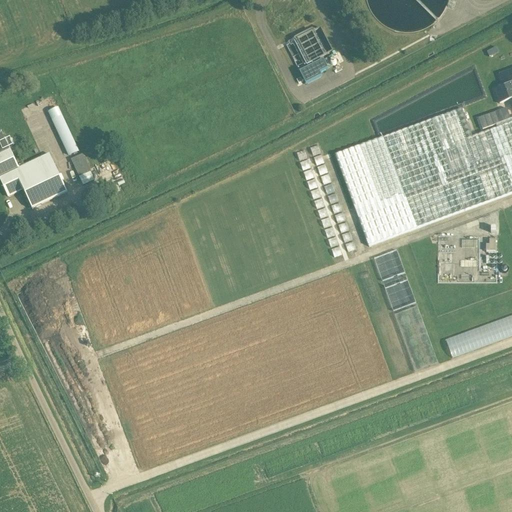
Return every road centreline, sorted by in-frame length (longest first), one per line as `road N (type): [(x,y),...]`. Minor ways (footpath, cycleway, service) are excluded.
road 1 (unknown): [(0,223),(74,197),(80,185),(41,107),(28,99),(0,109)]
road 2 (unclassified): [(96,511),(23,359)]
